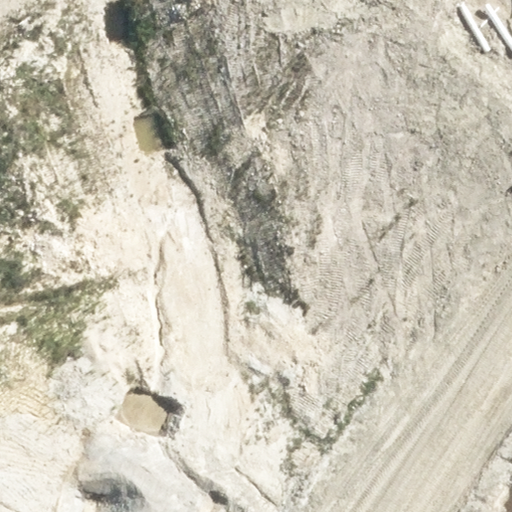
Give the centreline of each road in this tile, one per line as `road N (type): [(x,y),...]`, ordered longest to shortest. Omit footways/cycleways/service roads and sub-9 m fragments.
road 1 (track): [(173,511),(188,446),(277,254),(390,67),(420,0)]
road 2 (trunk): [(362,511),(511,186)]
